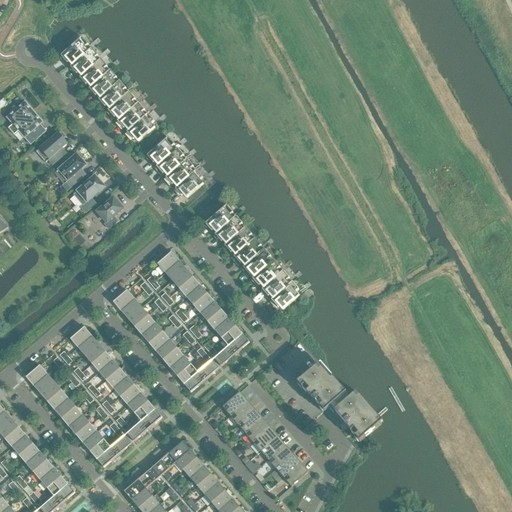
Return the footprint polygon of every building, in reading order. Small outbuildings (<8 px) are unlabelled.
[(70,69),(92,50),(92,49),(89,52),(86,48),(89,46),(82,38),(60,57),(67,65),(69,63),(72,66),(70,68),(70,69)] [(79,80),(102,60),(101,60),(99,62),(96,59),(98,57),(92,50),(70,69),(76,76),(79,73),(82,77),(79,79),(79,80)] [(89,90),(111,71),(108,73),(105,70),(108,68),(102,60),(79,80),(86,87),(88,84),(91,88),(89,90)] [(98,101),(120,82),(117,84),(114,81),(117,78),(111,71),(89,90),(95,98),(98,95),(101,99),(98,101)] [(108,112),(130,93),(129,93),(127,95),(124,92),(126,89),(120,82),(98,101),(104,108),(107,106),(110,110),(107,112),(108,112)] [(117,123),(139,104),(136,106),(133,103),(136,100),(130,93),(108,112),(114,119),(116,117),(119,120),(117,123)] [(43,123),(25,102),(7,118),(13,125),(8,128),(15,136),(19,132),(25,138),(30,133),(36,140),(46,132),(40,125),(43,123)] [(126,134),(149,115),(148,115),(146,117),(143,113),(145,111),(139,104),(117,123),(123,130),(126,128),(129,131),(126,134)] [(139,143),(156,128),(152,125),(155,122),(149,115),(126,134),(132,141),(135,139),(139,143)] [(59,152),(68,144),(63,139),(65,137),(61,132),(59,134),(58,133),(37,152),(46,163),(48,161),(53,166),(63,157),(59,152)] [(156,169),(178,150),(178,149),(175,152),(172,148),(175,146),(169,138),(146,157),(153,165),(156,162),(159,166),(156,168),(156,169)] [(166,179),(188,160),(187,160),(185,162),(182,159),(184,157),(178,150),(156,169),(162,176),(165,173),(168,177),(165,179),(166,179)] [(77,174),(86,166),(82,160),(83,159),(79,154),(77,155),(55,174),(65,185),(67,183),(72,188),(82,179),(77,174)] [(175,190),(197,171),(194,173),(191,170),(194,168),(188,160),(166,179),(172,187),(174,184),(177,188),(175,190)] [(45,177),(50,172),(47,169),(42,174),(45,177)] [(187,199),(204,185),(200,181),(203,178),(197,171),(175,190),(181,198),(184,195),(187,199)] [(95,176),(74,195),(83,206),(81,208),(86,214),(97,205),(92,199),(105,187),(95,176)] [(114,217),(123,209),(118,203),(119,203),(115,199),(115,200),(114,198),(98,212),(99,214),(98,215),(102,219),(103,218),(107,223),(105,225),(109,229),(118,222),(114,217)] [(215,237),(237,217),(236,217),(234,219),(231,216),(233,214),(227,206),(205,225),(211,233),(214,230),(217,234),(214,236),(215,237)] [(224,247),(246,228),(243,230),(240,227),(243,225),(237,217),(215,237),(221,244),(223,241),(226,245),(224,247)] [(0,235),(8,228),(0,218),(0,235)] [(233,258),(255,239),(252,241),(249,238),(252,235),(246,228),(224,247),(230,255),(233,252),(236,256),(233,258)] [(243,269),(265,250),(262,252),(259,249),(262,246),(255,239),(233,258),(239,265),(242,263),(245,267),(242,269),(243,269)] [(252,280),(274,261),(271,263),(268,260),(271,257),(265,250),(243,269),(249,276),(252,274),(255,277),(252,280)] [(166,274),(180,262),(172,253),(158,265),(166,274)] [(262,291),(284,272),(283,272),(281,274),(278,271),(280,268),(274,261),(252,280),(258,287),(261,285),(264,288),(261,291),(262,291)] [(173,282),(187,270),(180,262),(166,274),(173,282)] [(180,290),(194,278),(187,270),(173,282),(180,290)] [(271,302),(293,283),(290,285),(287,281),(290,279),(284,272),(262,291),(268,298),(270,296),(273,299),(271,302)] [(156,282),(151,277),(147,281),(151,286),(156,282)] [(187,299),(201,286),(194,278),(180,290),(187,299)] [(160,287),(156,282),(151,286),(156,291),(160,287)] [(149,288),(145,283),(141,287),(145,292),(149,288)] [(283,311),(300,296),(296,292),(299,290),(293,283),(271,302),(277,309),(280,307),(283,311)] [(194,307),(208,295),(201,286),(187,299),(194,307)] [(153,293),(149,288),(145,292),(149,296),(153,293)] [(121,312),(135,300),(128,291),(114,303),(121,312)] [(170,299),(166,294),(161,297),(165,302),(170,299)] [(201,315),(215,303),(208,295),(194,307),(201,315)] [(163,304),(159,299),(155,303),(159,308),(163,304)] [(174,303),(170,299),(165,302),(170,307),(174,303)] [(128,320),(142,308),(135,300),(121,312),(128,320)] [(208,323),(222,311),(215,303),(201,315),(208,323)] [(167,309),(163,304),(159,308),(163,313),(167,309)] [(135,329),(149,316),(142,308),(128,320),(135,329)] [(184,315),(180,310),(175,314),(180,319),(184,315)] [(215,331),(229,319),(222,311),(208,323),(215,331)] [(188,320),(184,315),(180,319),(184,324),(188,320)] [(142,337),(157,324),(149,316),(135,329),(142,337)] [(177,321),(173,316),(169,319),(173,324),(177,321)] [(222,339),(236,327),(229,319),(215,331),(222,339)] [(182,325),(177,321),(173,324),(177,329),(182,325)] [(149,345),(164,333),(157,324),(142,337),(149,345)] [(198,331),(194,327),(190,330),(194,335),(198,331)] [(228,347),(243,335),(236,327),(222,339),(228,347)] [(78,349),(92,337),(85,328),(71,340),(78,349)] [(202,336),(198,331),(194,335),(198,340),(202,336)] [(192,337),(187,332),(183,336),(187,341),(192,337)] [(156,353),(171,341),(164,333),(149,345),(156,353)] [(235,355),(250,343),(243,335),(228,347),(235,355)] [(85,357),(99,345),(92,337),(78,349),(85,357)] [(196,342),(192,337),(187,341),(192,346),(196,342)] [(163,361),(178,349),(171,341),(156,353),(163,361)] [(212,348),(208,343),(204,347),(208,351),(212,348)] [(93,365),(107,353),(99,345),(85,357),(93,365)] [(222,367),(233,357),(235,355),(228,347),(214,359),(222,367)] [(206,353),(202,348),(197,352),(201,357),(206,353)] [(216,353),(212,348),(208,351),(212,356),(216,353)] [(171,369),(185,357),(178,349),(163,361),(171,369)] [(69,357),(64,352),(60,356),(64,361),(69,357)] [(100,373),(114,361),(107,353),(93,365),(100,373)] [(210,358),(206,353),(201,357),(206,362),(210,358)] [(73,362),(69,357),(64,361),(68,366),(73,362)] [(178,378),(192,365),(185,357),(171,369),(178,378)] [(62,363),(58,358),(53,362),(58,367),(62,363)] [(107,382),(121,370),(114,361),(100,373),(107,382)] [(206,381),(219,369),(212,361),(199,373),(206,381)] [(66,368),(62,363),(58,367),(62,371),(66,368)] [(184,385),(199,373),(192,365),(178,378),(184,385)] [(371,408),(358,393),(351,398),(334,378),(332,379),(320,365),(298,384),(310,398),(312,397),(325,413),(331,407),(349,427),(348,428),(352,433),(373,414),(369,410),(371,408)] [(34,387),(48,375),(40,366),(26,378),(34,387)] [(83,374),(78,369),(74,372),(78,377),(83,374)] [(114,390),(128,378),(121,370),(107,382),(114,390)] [(191,393),(206,381),(199,373),(184,385),(191,393)] [(76,379),(72,374),(68,378),(72,383),(76,379)] [(87,378),(83,374),(78,377),(82,382),(87,378)] [(41,395),(55,383),(48,375),(34,387),(41,395)] [(121,398),(135,386),(128,378),(114,390),(121,398)] [(80,384),(76,379),(72,383),(76,388),(80,384)] [(48,404),(62,391),(55,383),(41,395),(48,404)] [(97,390),(93,385),(88,389),(92,394),(97,390)] [(128,406),(142,394),(135,386),(121,398),(128,406)] [(101,395),(97,390),(92,394),(97,398),(101,395)] [(55,412),(69,400),(62,391),(48,404),(55,412)] [(90,396),(86,391),(82,394),(86,399),(90,396)] [(231,417),(248,402),(241,393),(240,393),(223,408),(231,417)] [(135,414),(149,402),(142,394),(128,406),(135,414)] [(94,400),(90,396),(86,399),(90,404),(94,400)] [(62,420),(76,408),(69,400),(55,412),(62,420)] [(111,406),(107,401),(102,405),(107,410),(111,406)] [(142,422),(155,410),(149,402),(135,414),(142,422)] [(239,426),(256,411),(248,402),(231,417),(239,426)] [(115,411),(111,406),(107,410),(111,415),(115,411)] [(104,412),(100,407),(96,411),(100,416),(104,412)] [(69,428),(83,416),(76,408),(62,420),(69,428)] [(149,430),(162,418),(155,410),(142,422),(149,430)] [(246,434),(263,420),(256,411),(239,426),(246,434)] [(0,430),(12,420),(5,412),(0,416),(0,430)] [(109,417),(104,412),(100,416),(104,421),(109,417)] [(382,425),(373,414),(352,433),(361,444),(382,425)] [(76,436),(90,424),(83,416),(69,428),(76,436)] [(125,423),(121,418),(116,422),(121,426),(125,423)] [(0,434),(5,440),(19,428),(12,420),(0,430),(0,434)] [(254,443),(271,429),(263,420),(246,434),(254,443)] [(215,431),(221,426),(217,421),(211,426),(215,431)] [(134,442),(149,430),(142,422),(127,434),(134,442)] [(119,428),(114,423),(110,427),(114,432),(119,428)] [(129,428),(125,423),(121,426),(125,431),(129,428)] [(83,444),(97,432),(90,424),(76,436),(83,444)] [(12,449),(26,436),(19,428),(5,440),(12,449)] [(123,433),(119,428),(114,432),(118,437),(123,433)] [(261,452),(278,437),(271,429),(254,443),(261,452)] [(90,453),(104,441),(97,432),(83,444),(90,453)] [(20,457),(34,445),(26,436),(12,449),(20,457)] [(118,457),(132,444),(125,436),(111,448),(118,457)] [(269,461),(286,446),(278,437),(261,452),(269,461)] [(235,444),(231,439),(226,444),(230,448),(235,444)] [(97,460),(111,448),(104,441),(90,453),(97,460)] [(168,455),(155,466),(163,475),(167,472),(177,463),(191,451),(183,442),(173,451),(169,454),(168,455)] [(27,465),(41,453),(34,445),(20,457),(27,465)] [(277,470),(294,455),(286,446),(269,461),(277,470)] [(104,468),(118,457),(111,448),(97,460),(104,468)] [(243,453),(239,448),(234,452),(238,457),(243,453)] [(184,471),(198,459),(191,451),(177,463),(184,471)] [(34,473),(48,461),(41,453),(27,465),(34,473)] [(284,478),(301,464),(294,455),(277,470),(284,478)] [(247,456),(242,461),(246,466),(251,461),(247,456)] [(191,479),(205,467),(198,459),(184,471),(191,479)] [(10,465),(5,460),(1,464),(5,469),(10,465)] [(41,481),(55,469),(48,461),(34,473),(41,481)] [(251,461),(246,466),(247,468),(253,475),(261,467),(257,463),(254,465),(251,461)] [(292,487),(309,473),(301,464),(284,478),(292,487)] [(14,470),(10,465),(5,469),(10,474),(14,470)] [(134,484),(125,492),(132,501),(133,502),(146,490),(156,481),(161,477),(162,476),(163,475),(155,466),(154,467),(153,468),(140,480),(139,480),(134,484)] [(198,487),(212,475),(205,467),(191,479),(198,487)] [(48,489),(62,477),(55,469),(41,481),(48,489)] [(171,477),(167,472),(163,475),(167,480),(171,477)] [(205,496),(219,484),(212,475),(198,487),(205,496)] [(24,482),(20,477),(15,480),(19,485),(24,482)] [(54,497),(68,485),(62,477),(48,489),(54,497)] [(165,482),(161,477),(156,481),(161,486),(165,482)] [(17,487),(13,482),(9,486),(13,491),(17,487)] [(28,486),(24,482),(19,485),(24,490),(28,486)] [(181,488),(177,483),(172,486),(177,491),(181,488)] [(212,504),(226,492),(219,484),(205,496),(212,504)] [(61,505),(75,493),(68,485),(54,497),(61,505)] [(21,492),(17,487),(13,491),(17,496),(21,492)] [(174,493),(170,488),(166,492),(170,497),(174,493)] [(185,492),(181,488),(177,491),(181,496),(185,492)] [(139,509),(153,497),(146,490),(133,502),(139,509)] [(219,511),(233,500),(226,492),(212,504),(219,511)] [(38,498),(34,493),(29,497),(34,502),(38,498)] [(179,498),(174,493),(170,497),(174,502),(179,498)] [(42,511),(53,511),(61,505),(54,497),(40,509),(42,511)] [(141,511),(152,511),(160,505),(153,497),(139,509),(141,511)] [(42,503),(38,498),(34,502),(38,506),(42,503)] [(0,511),(4,511),(10,507),(3,499),(0,502),(0,511)] [(31,503),(27,499),(23,502),(27,507),(31,503)] [(195,504),(191,499),(186,503),(191,508),(195,504)] [(218,511),(235,511),(240,508),(233,500),(219,511),(218,511)] [(31,511),(36,508),(31,503),(27,507),(31,511)]
